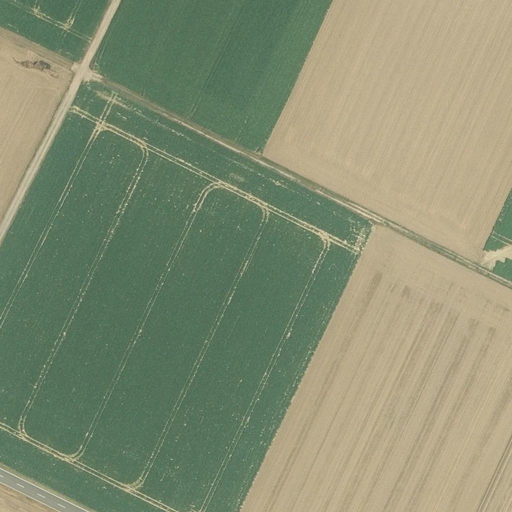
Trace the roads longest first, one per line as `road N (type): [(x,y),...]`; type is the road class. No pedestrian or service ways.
road 1 (track): [(511,284),(0,31)]
road 2 (track): [(0,242),(118,0)]
